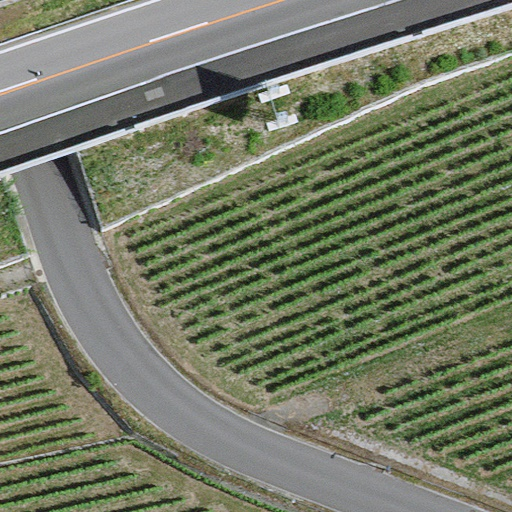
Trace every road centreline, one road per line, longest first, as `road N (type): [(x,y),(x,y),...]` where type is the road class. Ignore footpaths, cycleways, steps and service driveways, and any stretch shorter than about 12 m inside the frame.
road 1 (unclassified): [(0,41),(72,267),(122,358),(153,390),(226,438),(409,511)]
road 2 (motorway): [(0,94),(286,0)]
